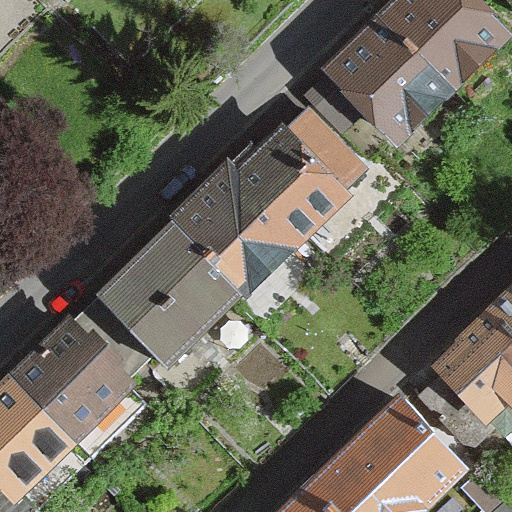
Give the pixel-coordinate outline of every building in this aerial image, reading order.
[(511,29),(483,0),(393,0),(381,12),(454,87),(511,30),(511,29)] [(454,87),(381,12),(324,68),(332,76),(369,114),(397,143),(454,87)] [(307,117),(336,147),(369,114),(332,76),(299,109),(307,117)] [(243,282),(248,287),(364,175),(336,147),(307,117),(293,130),(284,122),(238,167),(230,159),(175,212),(243,282)] [(205,319),(243,282),(175,212),(137,249),(205,319)] [(205,319),(137,249),(99,287),(110,299),(161,350),(167,356),(205,319)] [(511,279),(492,299),(511,319),(511,279)] [(110,299),(91,318),(118,345),(111,352),(135,376),(161,350),(110,299)] [(511,393),(511,319),(492,299),(428,360),(440,372),(482,413),(500,394),(507,389),(511,393)] [(118,345),(91,318),(84,325),(71,313),(16,368),(78,431),(135,376),(111,352),(118,345)] [(78,431),(16,368),(0,383),(0,481),(13,495),(78,431)] [(440,372),(413,399),(467,453),(494,427),(503,435),(511,425),(511,405),(500,394),(482,413),(440,372)] [(413,399),(399,385),(304,478),(336,511),(406,511),(467,453),(413,399)] [(336,511),(304,478),(269,511),(336,511)] [(0,481),(0,511),(29,511),(13,495),(0,481)] [(511,511),(511,498),(497,511),(511,511)]
